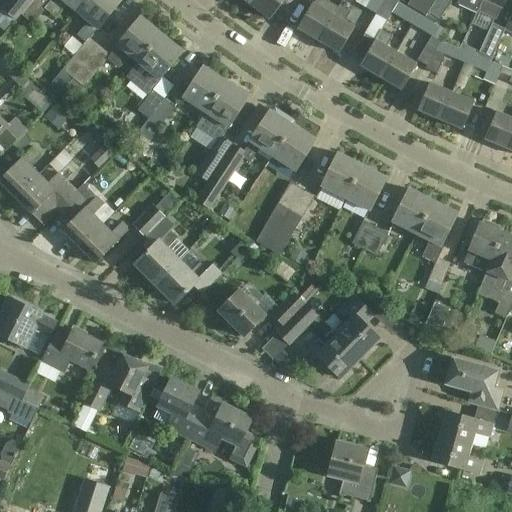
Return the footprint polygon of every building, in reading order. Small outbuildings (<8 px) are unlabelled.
[(13,21),(31,0),(9,0),(7,2),(4,0),(0,0),(0,12),(11,24),(13,21)] [(68,3),(77,11),(86,0),(31,0),(13,21),(24,30),(28,25),(30,26),(33,23),(34,23),(46,8),(56,17),(68,3)] [(118,0),(86,0),(77,11),(89,21),(77,35),(86,42),(63,70),(73,78),(100,46),(90,39),(98,29),(121,1),(120,0),(120,1),(118,0)] [(285,0),(249,0),(249,2),(269,18),(268,18),(269,19),(282,4),(285,0)] [(318,41),(339,5),(338,7),(326,0),(314,0),(313,3),(297,29),(318,41)] [(369,0),(365,8),(376,15),(384,1),(382,0),(369,0)] [(410,0),(408,5),(424,15),(425,16),(427,13),(430,8),(435,0),(410,0)] [(427,13),(425,16),(437,23),(451,0),(435,0),(430,8),(427,13)] [(458,0),(456,4),(476,13),(481,0),(458,0)] [(481,0),(476,13),(477,11),(496,20),(501,8),(502,8),(506,0),(481,0)] [(391,13),(412,25),(418,15),(396,1),(394,6),(384,1),(376,15),(386,21),(391,13)] [(350,12),(339,5),(318,41),(339,53),(355,27),(345,21),(350,12)] [(0,12),(0,14),(10,25),(11,24),(0,12)] [(418,15),(412,25),(431,37),(417,60),(427,66),(425,69),(426,69),(441,41),(440,40),(446,30),(436,24),(437,23),(425,16),(424,15),(423,18),(418,15)] [(125,78),(126,78),(138,62),(161,35),(141,19),(141,18),(141,17),(118,46),(111,55),(100,46),(73,78),(84,87),(108,59),(116,66),(127,53),(138,62),(129,73),(125,78)] [(492,23),(479,52),(492,58),(505,29),(492,23)] [(381,78),(396,52),(386,46),(392,36),(381,30),(360,66),(381,78)] [(160,79),(182,52),(182,51),(181,52),(161,35),(138,62),(126,78),(147,96),(136,110),(148,119),(164,98),(153,89),(161,80),(160,79)] [(464,63),(469,52),(441,41),(426,69),(436,74),(444,55),(464,63)] [(396,52),(381,78),(402,90),(417,64),(396,52)] [(477,56),(469,52),(464,63),(486,73),(482,81),(494,86),(502,67),(490,62),(492,58),(479,52),(477,56)] [(0,69),(17,84),(24,77),(0,56),(0,69)] [(206,112),(225,83),(204,69),(204,68),(203,67),(183,97),(196,106),(206,112)] [(35,85),(24,77),(17,84),(23,89),(19,94),(29,103),(31,100),(37,105),(45,95),(34,86),(35,85)] [(417,111),(440,120),(452,92),(430,82),(417,111)] [(206,112),(196,127),(217,141),(194,174),(207,183),(195,201),(196,201),(233,145),(222,138),(249,97),(248,96),(247,97),(225,83),(206,112)] [(452,92),(440,120),(462,130),(474,101),(452,92)] [(175,106),(164,98),(148,119),(138,133),(149,142),(175,106)] [(0,100),(0,143),(6,150),(26,129),(15,118),(8,126),(0,117),(0,101),(0,100)] [(71,121),(54,106),(44,117),(61,132),(71,121)] [(259,148),(272,157),(292,126),(270,112),(271,111),(270,111),(250,142),(243,152),(233,145),(196,201),(210,210),(243,159),(249,162),(259,148)] [(484,139),(507,149),(511,136),(511,117),(496,111),(484,139)] [(314,141),(292,126),(272,157),(295,172),(315,141),(314,140),(314,141)] [(98,136),(86,127),(79,135),(92,145),(98,136)] [(107,142),(90,160),(99,168),(116,150),(109,144),(107,142)] [(0,180),(0,182),(16,198),(38,176),(28,166),(40,155),(33,148),(0,180)] [(315,198),(339,210),(345,199),(356,178),(361,167),(338,155),(339,154),(338,154),(315,198)] [(361,167),(345,199),(368,211),(386,178),(385,177),(385,178),(361,167)] [(16,198),(32,215),(47,199),(59,211),(85,184),(84,184),(88,179),(83,174),(79,178),(69,169),(62,176),(59,173),(47,185),(38,176),(16,198)] [(268,249),(302,189),(290,182),(255,242),(268,249)] [(63,231),(79,247),(102,224),(94,216),(105,205),(96,197),(85,184),(59,211),(71,222),(63,231)] [(198,193),(187,188),(183,197),(193,204),(195,201),(198,193)] [(302,189),(268,249),(279,256),(314,196),(302,189)] [(393,224),(416,235),(433,202),(409,191),(410,190),(409,189),(393,224)] [(162,211),(179,202),(173,191),(157,200),(162,211)] [(433,202),(416,235),(430,241),(421,258),(435,264),(428,281),(441,287),(450,263),(438,258),(444,247),(441,246),(457,214),(456,213),(456,214),(433,202)] [(145,239),(146,238),(166,218),(153,205),(133,226),(145,239)] [(226,205),(219,214),(230,221),(236,212),(226,205)] [(166,218),(146,238),(154,246),(135,265),(155,285),(179,261),(168,250),(177,241),(169,233),(175,227),(166,218)] [(364,250),(375,227),(363,221),(351,243),(364,250)] [(483,225),(480,224),(464,263),(486,272),(502,233),(499,232),(501,227),(485,221),(483,225)] [(102,224),(79,247),(96,264),(129,230),(122,223),(111,233),(102,224)] [(388,234),(375,227),(364,250),(376,256),(388,234)] [(511,236),(502,233),(486,272),(477,294),(499,303),(495,313),(506,318),(511,302),(511,281),(509,281),(511,273),(511,236)] [(237,259),(247,249),(238,240),(228,250),(237,259)] [(295,249),(289,259),(301,266),(306,255),(295,249)] [(179,261),(155,285),(175,305),(193,286),(202,294),(221,274),(213,266),(207,271),(199,264),(190,273),(179,261)] [(282,328),(305,305),(305,304),(318,290),(312,285),(299,299),(293,293),(271,316),(282,328)] [(264,317),(239,291),(218,312),(244,337),(264,317)] [(348,323),(336,335),(360,359),(380,339),(365,324),(374,315),(356,297),(339,314),(348,323)] [(42,315),(8,298),(0,314),(0,335),(25,348),(35,329),(50,336),(56,323),(42,315)] [(449,309),(434,303),(431,310),(425,326),(439,332),(449,309)] [(305,305),(282,328),(277,333),(289,344),(316,316),(305,305)] [(479,326),(466,321),(458,343),(471,348),(479,326)] [(102,344),(74,330),(68,341),(56,335),(42,362),(62,372),(68,360),(89,371),(102,344)] [(360,359),(336,335),(324,347),(314,338),(307,346),(341,379),(360,359)] [(475,348),(490,354),(495,342),(480,336),(475,348)] [(148,367),(123,354),(117,366),(105,360),(83,404),(97,410),(100,412),(112,387),(123,392),(118,402),(140,413),(146,400),(154,385),(154,384),(142,378),(148,367)] [(498,371),(453,358),(445,385),(472,393),(469,403),(497,411),(502,393),(492,391),(498,371)] [(10,396),(22,401),(28,388),(30,384),(18,379),(10,396)] [(159,408),(154,419),(168,426),(167,427),(190,439),(204,412),(191,406),(198,392),(172,379),(166,391),(154,385),(146,400),(158,406),(158,407),(159,408)] [(28,388),(22,401),(37,409),(43,396),(28,388)] [(0,407),(7,411),(6,413),(30,424),(29,427),(37,409),(22,401),(10,396),(0,390),(0,407)] [(83,404),(72,426),(86,433),(97,410),(83,404)] [(204,412),(190,439),(215,451),(222,438),(237,445),(230,459),(246,466),(259,440),(245,433),(252,419),(249,418),(252,413),(237,406),(235,411),(223,405),(216,418),(204,412)] [(439,436),(468,445),(485,449),(491,426),(475,421),(475,420),(446,412),(439,436)] [(468,445),(439,436),(433,461),(462,469),(478,473),(481,463),(465,458),(468,445)] [(2,462),(11,466),(20,445),(12,441),(6,444),(1,455),(2,462)] [(366,450),(337,443),(329,476),(343,479),(339,494),(370,502),(376,475),(361,471),(366,450)] [(127,457),(123,470),(147,477),(151,465),(127,457)] [(0,479),(0,480),(3,481),(11,466),(2,462),(0,460),(0,479)] [(43,511),(55,476),(28,467),(24,483),(20,481),(13,504),(37,511),(43,511)] [(152,467),(149,477),(158,480),(161,471),(152,467)] [(394,467),(389,484),(407,489),(412,471),(394,467)] [(172,476),(186,479),(188,474),(176,468),(172,476)] [(85,481),(74,511),(100,511),(108,486),(85,479),(85,481)] [(116,487),(113,498),(122,501),(126,491),(116,487)] [(232,511),(237,494),(216,489),(209,511),(232,511)] [(173,511),(176,504),(177,500),(159,495),(159,496),(154,511),(173,511)]
